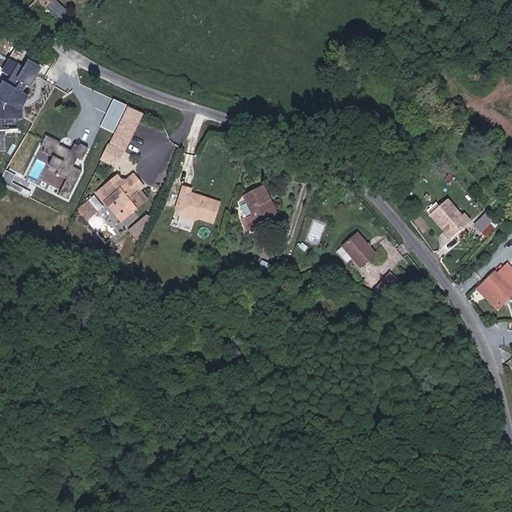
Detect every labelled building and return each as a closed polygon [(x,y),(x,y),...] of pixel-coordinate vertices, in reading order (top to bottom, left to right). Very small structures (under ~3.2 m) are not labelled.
[(53,0),(37,0),(46,8),(53,0)] [(29,87),(38,66),(23,59),(15,77),(15,87),(14,87),(0,80),(0,126),(14,126),(22,110),(22,109),(26,100),(26,94),(10,87),(29,87)] [(127,105),(102,160),(118,167),(143,112),(127,105)] [(74,167),(78,158),(83,161),(88,147),(80,144),(79,146),(74,144),(70,155),(65,153),(67,149),(59,146),(60,143),(45,137),(41,148),(45,150),(43,154),(53,159),(50,165),(61,169),(58,175),(68,180),(61,196),(70,200),(83,171),(74,167)] [(109,203),(118,201),(132,214),(148,200),(140,193),(144,188),(132,176),(125,185),(117,186),(112,184),(92,199),(101,208),(109,203)] [(259,226),(277,215),(269,201),(273,199),(265,185),(243,198),(254,214),(247,219),(248,222),(241,227),(247,237),(255,232),(256,234),(262,231),(259,226)] [(194,224),(197,217),(216,223),(222,203),(190,192),(192,189),(183,187),(174,212),(180,218),(194,224)] [(464,214),(447,196),(434,209),(456,235),(470,222),(464,214)] [(273,199),(269,201),(277,215),(281,213),(273,199)] [(493,226),(485,217),(472,229),(479,237),(480,238),(493,226)] [(343,247),(363,269),(379,255),(359,233),(343,247)] [(511,267),(509,264),(498,276),(495,273),(484,282),(504,302),(511,294),(511,267)]
